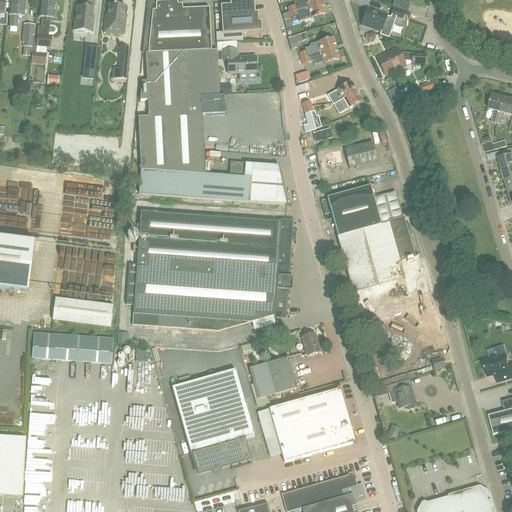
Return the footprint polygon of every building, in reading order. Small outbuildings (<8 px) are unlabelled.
[(24,17),(25,0),(10,0),(9,16),(11,16),(10,26),(17,27),(18,17),(24,17)] [(255,13),(254,4),(252,0),(239,0),(240,1),(230,2),(230,5),(221,6),(223,34),(222,34),(222,41),(242,41),(242,33),(262,32),(261,22),(258,22),(258,12),(255,13)] [(300,10),(308,8),(323,3),(322,0),(294,0),(296,6),(288,8),(290,13),(297,11),(300,10)] [(408,12),(410,4),(397,0),(394,0),(392,7),(408,12)] [(32,57),(31,63),(46,64),(47,54),(40,53),(40,47),(51,48),(52,37),(48,37),(48,35),(52,36),(54,35),(56,34),(57,31),(56,29),(55,27),(53,26),(49,26),(50,19),(54,19),(56,2),(41,1),(39,18),(42,18),(41,28),(39,27),(38,37),(33,37),(33,48),(32,57)] [(211,51),(211,41),(209,8),(183,9),(182,4),(178,4),(178,3),(176,1),(157,2),(156,3),(156,11),(153,11),(150,38),(144,37),(142,53),(211,51)] [(311,18),(326,14),(323,3),(308,8),(311,18)] [(105,21),(104,34),(124,36),(126,17),(124,16),(125,7),(116,6),(116,5),(113,4),(113,5),(109,5),(107,22),(105,21)] [(92,24),(93,8),(77,6),(74,32),(92,34),(93,24),(92,24)] [(367,8),(361,26),(381,33),(382,32),(387,15),(367,8)] [(403,21),(406,13),(393,8),(390,16),(403,21)] [(289,39),(291,46),(309,40),(307,33),(289,39)] [(24,47),(23,57),(32,57),(33,48),(32,48),(33,35),(24,34),(23,47),(24,47)] [(309,56),(309,57),(321,54),(336,49),(333,38),(318,43),(311,45),(312,46),(306,48),(307,51),(309,56)] [(237,58),(237,49),(223,50),(223,51),(217,51),(218,60),(223,60),(223,61),(228,61),(228,74),(256,73),(256,57),(237,58)] [(321,54),(309,57),(310,61),(315,60),(316,64),(324,62),(324,64),(339,59),(336,49),(321,54)] [(401,55),(397,49),(391,52),(394,59),(393,59),(395,61),(391,63),(395,73),(407,67),(404,62),(406,62),(411,62),(411,65),(425,66),(426,56),(402,54),(401,55)] [(218,60),(217,51),(211,51),(142,53),(142,55),(146,55),(147,82),(142,82),(140,101),(148,100),(149,117),(138,118),(141,171),(139,195),(287,205),(278,166),(230,162),(230,176),(205,175),(202,115),(203,115),(225,114),(224,96),(219,96),(219,86),(218,60)] [(386,77),(395,73),(391,63),(395,61),(393,59),(394,59),(391,52),(376,59),(386,77)] [(85,56),(83,76),(95,77),(97,58),(85,56)] [(302,64),(311,62),(310,61),(309,57),(309,56),(300,59),(302,64)] [(112,77),(127,78),(129,58),(119,57),(118,69),(113,68),(112,77)] [(321,80),(332,78),(330,72),(320,74),(321,80)] [(320,84),(322,89),(339,81),(336,76),(320,84)] [(61,86),(62,81),(56,80),(56,77),(48,77),(47,86),(55,86),(61,86)] [(425,93),(439,88),(437,81),(423,85),(425,93)] [(333,104),(338,103),(357,92),(351,83),(338,90),(341,95),(331,101),(333,104)] [(392,103),(393,103),(401,99),(395,88),(387,92),(389,97),(392,103)] [(349,109),(362,102),(357,92),(338,103),(333,104),(333,105),(339,115),(349,109)] [(494,112),(491,123),(498,125),(501,113),(505,98),(492,95),(489,110),(494,112)] [(511,116),(511,100),(505,98),(501,113),(511,116)] [(305,109),(313,107),(320,106),(318,99),(311,101),(311,102),(303,104),(305,109)] [(316,130),(316,129),(321,127),(318,116),(316,117),(315,112),(314,112),(313,107),(321,106),(320,106),(313,107),(305,109),(306,114),(305,115),(307,125),(303,126),(305,133),(316,130)] [(338,134),(348,131),(346,126),(336,129),(338,134)] [(316,143),(333,138),(330,129),(314,134),(316,143)] [(495,151),(507,147),(505,141),(493,145),(495,151)] [(370,143),(322,157),(384,370),(432,356),(370,143)] [(511,149),(502,152),(503,158),(497,159),(501,171),(511,167),(511,149)] [(504,182),(511,179),(511,167),(501,171),(504,182)] [(400,194),(390,196),(392,202),(401,201),(400,194)] [(394,212),(404,210),(402,203),(393,205),(394,212)] [(281,222),(141,212),(137,266),(129,265),(126,305),(134,306),(132,326),(218,332),(248,323),(250,323),(275,316),(275,312),(285,313),(287,290),(276,289),(277,277),(288,278),(292,222),(281,221),(281,222)] [(0,287),(28,291),(34,242),(0,237),(0,287)] [(415,273),(428,339),(444,336),(431,270),(415,273)] [(111,328),(114,306),(55,299),(52,320),(111,328)] [(32,359),(51,360),(112,365),(113,340),(53,336),(34,334),(32,359)] [(307,356),(320,353),(315,334),(302,338),(307,356)] [(241,348),(243,356),(252,353),(250,345),(241,348)] [(483,363),(487,377),(495,375),(497,383),(507,380),(511,378),(511,364),(510,365),(507,356),(504,346),(494,349),(496,357),(491,358),(490,360),(491,361),(483,363)] [(257,399),(297,388),(288,358),(249,369),(257,399)] [(435,370),(444,367),(441,359),(432,362),(435,370)] [(248,456),(244,440),(255,437),(236,370),(172,388),(191,455),(192,455),(197,470),(248,456)] [(77,378),(76,386),(89,387),(89,379),(77,378)] [(388,387),(387,387),(392,404),(398,402),(400,409),(405,407),(406,410),(408,411),(414,409),(415,407),(414,405),(415,404),(408,381),(408,380),(388,386),(388,387)] [(258,413),(265,440),(277,437),(348,416),(341,390),(269,410),(258,413)] [(494,435),(511,429),(511,398),(502,401),(505,411),(489,416),(494,435)] [(277,437),(265,440),(270,457),(281,453),(284,463),(356,443),(348,416),(277,437)] [(451,417),(441,420),(442,426),(453,423),(451,417)] [(390,428),(387,436),(396,440),(399,433),(390,428)] [(0,496),(23,497),(26,438),(0,436),(0,496)] [(356,487),(354,479),(349,476),(281,496),(286,511),(291,511),(301,509),(302,511),(357,511),(355,504),(366,500),(362,485),(356,487)] [(492,511),(487,493),(479,488),(422,504),(417,511),(492,511)]
